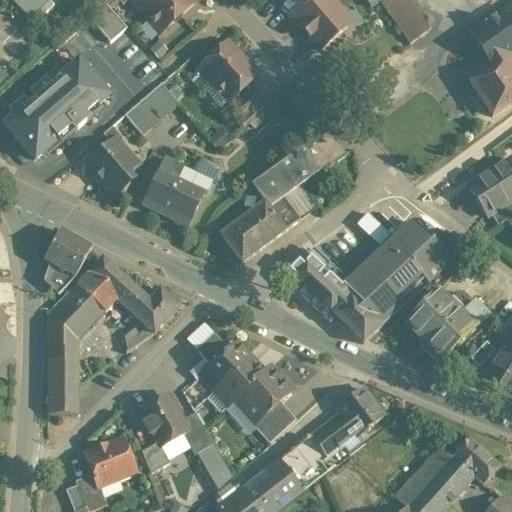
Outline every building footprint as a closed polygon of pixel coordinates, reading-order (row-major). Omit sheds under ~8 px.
[(9,0),(31,22),(53,0),(9,0)] [(129,0),(160,35),(193,6),(187,0),(129,0)] [(309,0),(290,17),(319,52),(347,29),(334,14),(339,10),(330,0),(309,0)] [(363,0),(370,9),(380,2),(382,0),(363,0)] [(429,31),(407,0),(382,0),(380,2),(409,45),(429,31)] [(91,21),(114,41),(127,26),(104,6),(91,21)] [(511,7),(496,19),(511,42),(511,7)] [(511,42),(496,19),(471,37),(490,65),(480,70),(483,75),(469,84),(475,93),(474,93),(485,109),(485,108),(491,117),(511,104),(511,42)] [(227,45),(199,71),(228,102),(256,76),(227,45)] [(79,63),(4,126),(35,161),(108,97),(79,63)] [(161,86),(125,117),(141,137),(178,105),(161,86)] [(258,92),(231,116),(242,128),(268,104),(258,92)] [(122,140),(112,128),(103,136),(111,145),(115,141),(117,144),(122,140)] [(117,144),(115,141),(111,145),(86,166),(113,198),(124,194),(131,181),(127,176),(137,167),(117,144)] [(302,150),(251,186),(264,204),(268,210),(283,199),(318,173),(302,150)] [(511,161),(511,160),(468,187),(487,218),(511,202),(511,161)] [(209,181),(166,161),(161,171),(160,171),(144,204),(145,204),(146,202),(170,214),(169,216),(187,225),(196,207),(195,206),(201,194),(202,194),(204,191),(203,191),(207,183),(208,183),(209,181)] [(268,210),(264,204),(220,236),(241,264),(300,221),(283,199),(268,210)] [(511,202),(490,216),(497,226),(511,216),(511,202)] [(350,280),(314,247),(306,256),(306,255),(282,279),(329,323),(334,317),(362,343),(363,343),(402,306),(395,299),(420,275),(427,283),(450,262),(412,222),(350,280)] [(91,249),(60,232),(43,262),(50,266),(44,282),(58,296),(74,279),(91,249)] [(102,260),(76,287),(105,313),(117,301),(141,324),(153,335),(154,335),(179,308),(159,291),(155,296),(147,289),(141,296),(102,260)] [(105,313),(76,287),(47,317),(47,416),(77,416),(77,342),(105,313)] [(436,293),(404,325),(441,363),(474,330),(449,306),(436,293)] [(486,318),(461,293),(449,306),(474,330),(486,318)] [(141,324),(125,338),(128,351),(141,343),(153,335),(141,324)] [(213,334),(195,350),(211,368),(229,351),(213,334)] [(511,399),(511,345),(506,342),(481,381),(511,400),(511,399)] [(485,343),(469,359),(478,368),(494,351),(485,343)] [(211,368),(202,376),(229,406),(234,401),(263,375),(236,345),(229,351),(211,368)] [(263,375),(234,401),(255,423),(256,424),(279,403),(290,393),(269,369),(263,375)] [(363,390),(336,411),(339,415),(309,438),(314,445),(308,449),(321,465),(336,453),(343,461),(365,444),(359,436),(384,417),(363,390)] [(166,396),(139,412),(143,419),(142,422),(150,436),(153,437),(160,448),(182,435),(188,432),(182,422),(179,418),(180,415),(172,402),(169,401),(166,396)] [(279,403),(256,424),(255,423),(252,426),(269,445),(296,421),(279,403)] [(212,445),(194,414),(182,422),(188,432),(182,435),(194,456),(212,445)] [(309,438),(213,511),(277,511),(290,502),(271,478),(284,468),(308,449),(314,445),(309,438)] [(122,441),(106,447),(105,445),(94,450),(94,452),(84,456),(92,475),(97,488),(98,488),(135,473),(122,441)] [(499,469),(468,441),(452,459),(451,460),(473,480),(482,488),(499,469)] [(440,448),(393,500),(405,510),(407,511),(444,511),(473,480),(451,460),(452,459),(440,448)] [(308,449),(284,468),(303,492),(327,474),(321,465),(308,449)] [(303,492),(284,468),(271,478),(290,502),(303,492)] [(97,488),(92,475),(75,482),(76,487),(85,508),(86,511),(92,511),(106,506),(98,488),(97,488)] [(76,487),(65,491),(73,511),(74,511),(85,508),(76,487)] [(511,511),(511,508),(500,498),(487,511),(511,511)]
